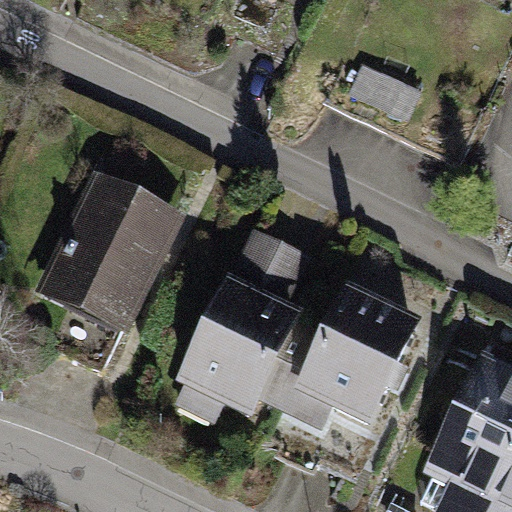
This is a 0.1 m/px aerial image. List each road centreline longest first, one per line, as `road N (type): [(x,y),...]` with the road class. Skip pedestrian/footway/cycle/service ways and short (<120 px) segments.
road 1 (residential): [(511,290),(410,228),(0,35)]
road 2 (residential): [(0,449),(148,511)]
